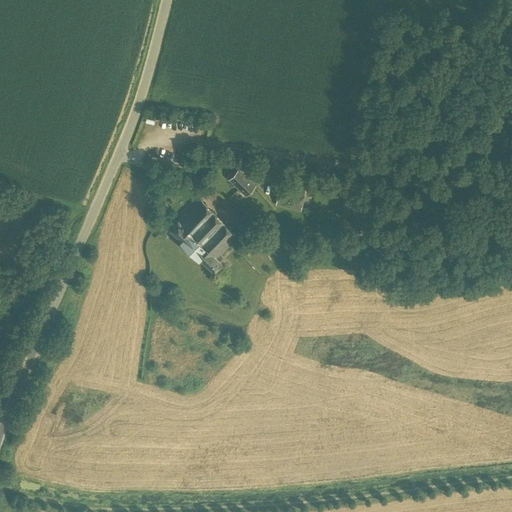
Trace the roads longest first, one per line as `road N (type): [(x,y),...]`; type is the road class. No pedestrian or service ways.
road 1 (unclassified): [(0,439),(142,102),(170,0)]
road 2 (unknown): [(126,140),(248,146),(269,156),(271,173)]
